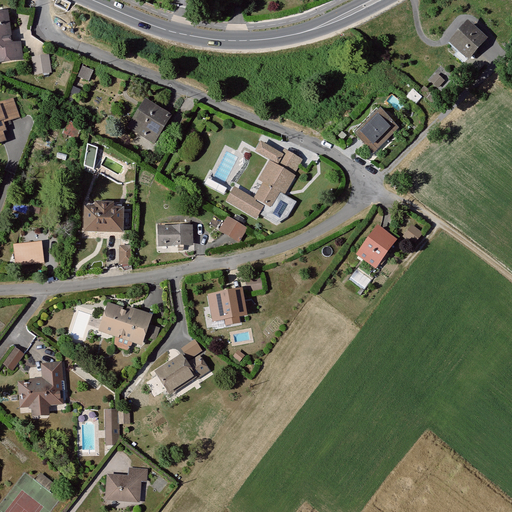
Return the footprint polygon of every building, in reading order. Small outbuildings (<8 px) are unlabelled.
[(58,0),(57,0),(55,6),(67,11),(70,5),(58,0)] [(0,20),(0,62),(19,60),(16,44),(9,46),(7,35),(3,35),(0,20)] [(483,38),(467,25),(457,36),(473,49),(483,38)] [(451,43),(466,57),(473,49),(457,36),(451,43)] [(44,58),(30,60),(33,75),(47,73),(44,58)] [(434,67),(424,77),(435,88),(445,77),(434,67)] [(0,122),(12,118),(6,103),(0,105),(0,122)] [(138,110),(132,120),(135,122),(130,131),(149,143),(164,118),(144,108),(142,112),(138,110)] [(380,112),(356,136),(372,151),(395,128),(380,112)] [(132,120),(126,129),(130,131),(135,122),(132,120)] [(86,163),(94,164),(97,144),(88,143),(86,163)] [(291,178),(277,168),(274,173),(289,182),(291,178)] [(264,205),(272,210),(289,182),(274,173),(256,201),(264,205)] [(235,190),(228,203),(256,219),(264,205),(256,201),(235,190)] [(82,232),(117,232),(117,211),(106,211),(107,206),(92,206),(92,211),(82,211),(82,232)] [(228,219),(221,232),(229,237),(239,243),(247,230),(228,219)] [(412,227),(405,236),(415,244),(422,235),(412,227)] [(187,245),(187,229),(156,229),(157,245),(187,245)] [(380,229),(363,250),(359,256),(374,268),(378,262),(395,240),(380,229)] [(122,246),(123,267),(131,266),(130,246),(122,246)] [(12,249),(13,266),(39,264),(38,247),(18,249),(12,249)] [(250,283),(252,293),(264,291),(262,281),(250,283)] [(244,295),(213,300),(214,310),(217,310),(219,321),(247,316),(244,295)] [(128,314),(106,306),(101,320),(108,322),(105,332),(115,335),(116,332),(127,336),(126,338),(137,342),(145,316),(129,311),(128,314)] [(10,345),(0,358),(0,359),(7,364),(17,350),(10,345)] [(180,358),(156,374),(165,389),(174,384),(175,385),(190,375),(193,379),(205,370),(196,358),(185,365),(180,358)] [(28,385),(18,386),(19,407),(31,406),(32,414),(44,413),(43,404),(54,403),(53,392),(57,392),(62,392),(62,383),(58,383),(57,366),(42,367),(43,382),(28,383),(28,385)] [(117,412),(106,412),(107,446),(118,446),(117,412)] [(128,412),(119,413),(120,424),(129,424),(128,412)] [(129,481),(108,480),(106,501),(135,504),(136,483),(144,483),(144,474),(130,473),(129,481)]
